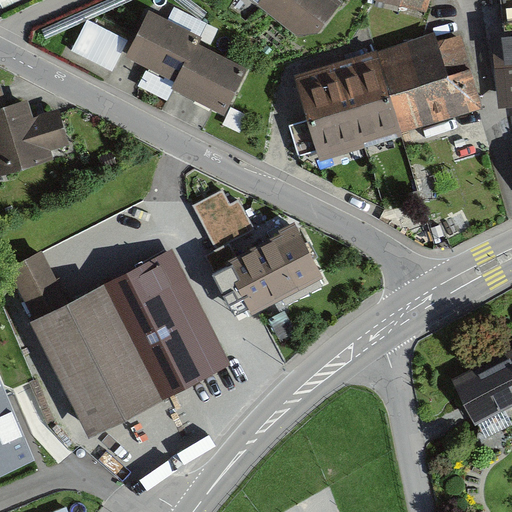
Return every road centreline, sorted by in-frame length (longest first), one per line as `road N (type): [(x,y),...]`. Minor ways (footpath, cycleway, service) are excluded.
road 1 (residential): [(443,282),(0,48)]
road 2 (primary): [(387,317),(300,391),(193,511)]
road 3 (residential): [(428,511),(387,317)]
road 4 (residential): [(474,0),(511,173)]
